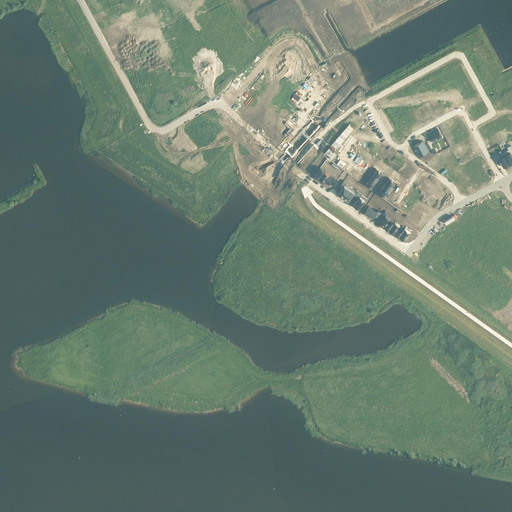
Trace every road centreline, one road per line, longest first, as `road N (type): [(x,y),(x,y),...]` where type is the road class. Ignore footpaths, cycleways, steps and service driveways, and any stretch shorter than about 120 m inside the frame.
road 1 (tertiary): [(80,0),(155,131),(210,103),(223,106)]
road 2 (residential): [(291,165),(408,252),(427,225),(461,202)]
road 3 (residential): [(368,101),(455,54),(493,113),(470,125)]
road 4 (tertiary): [(322,0),(223,106)]
road 5 (residential): [(223,106),(269,147),(323,85)]
